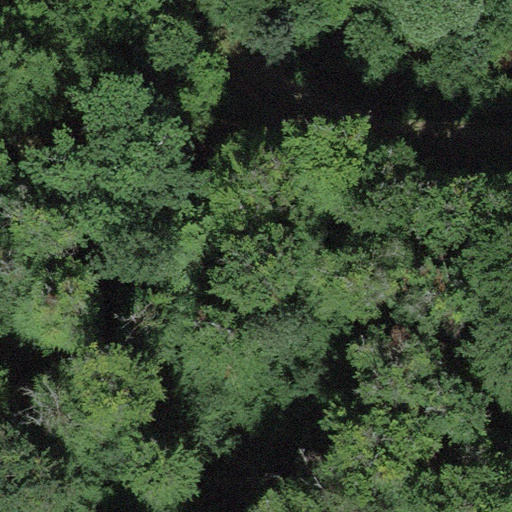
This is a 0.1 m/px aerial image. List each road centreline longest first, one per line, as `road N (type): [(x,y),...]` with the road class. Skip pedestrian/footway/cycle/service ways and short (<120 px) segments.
road 1 (track): [(511,166),(119,153),(0,166)]
road 2 (track): [(188,0),(244,63),(356,155)]
